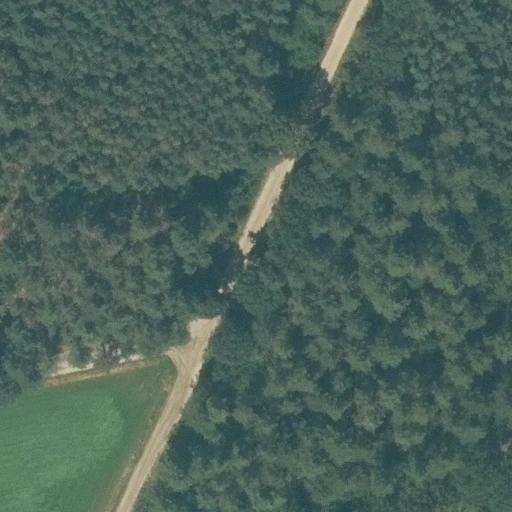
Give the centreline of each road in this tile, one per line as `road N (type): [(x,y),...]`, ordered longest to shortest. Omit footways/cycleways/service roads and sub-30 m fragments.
road 1 (track): [(355,0),(120,511)]
road 2 (track): [(0,379),(196,342)]
